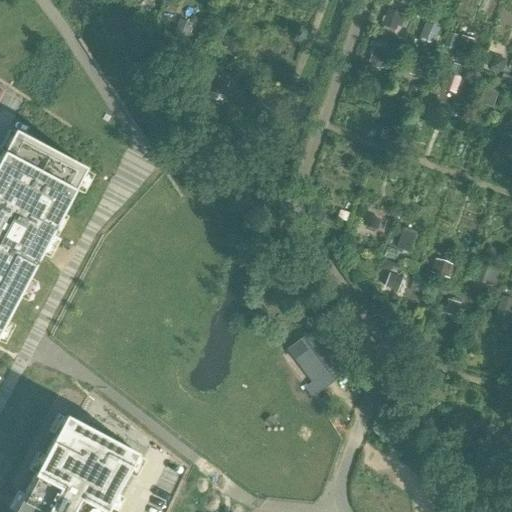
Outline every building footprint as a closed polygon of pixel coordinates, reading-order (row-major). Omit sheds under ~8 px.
[(382,25),(395,30),(400,15),(388,10),(382,25)] [(173,36),(185,41),(191,26),(179,21),(173,36)] [(424,29),(421,37),(422,37),(420,40),(430,44),(431,41),(432,41),(435,34),(424,29)] [(219,46),(238,53),(243,40),(224,33),(219,46)] [(405,35),(401,44),(410,47),(413,38),(405,35)] [(455,52),(467,56),(473,41),(460,36),(455,52)] [(180,198),(182,196),(80,38),(77,40),(159,167),(164,174),(180,198)] [(371,57),(383,61),(386,52),(374,48),(371,57)] [(491,67),(501,71),(505,60),(495,57),(491,67)] [(404,71),(415,75),(418,66),(407,62),(404,71)] [(442,89),(454,93),(460,78),(447,73),(442,89)] [(205,97),(221,102),(227,83),(212,78),(205,97)] [(0,83),(72,130),(73,128),(0,79),(0,83)] [(480,102),(492,107),(497,92),(485,87),(480,102)] [(0,328),(4,320),(17,297),(27,278),(40,254),(40,253),(50,235),(51,232),(61,213),(74,190),(84,171),(85,168),(29,138),(18,132),(13,130),(12,132),(12,133),(2,151),(0,154),(0,328)] [(104,236),(102,235),(49,334),(51,336),(104,236)] [(436,260),(432,272),(447,278),(451,265),(436,260)] [(410,269),(417,271),(420,263),(413,261),(410,269)] [(475,280),(495,287),(500,272),(480,265),(475,280)] [(385,287),(397,291),(401,279),(389,275),(385,287)] [(511,304),(511,300),(502,297),(496,313),(507,317),(511,304)] [(445,311),(455,314),(459,304),(448,300),(445,311)] [(313,330),(288,350),(320,391),(345,372),(313,330)] [(164,511),(168,511),(189,467),(90,390),(88,392),(186,468),(164,511)] [(95,406),(96,404),(86,397),(74,419),(76,421),(87,400),(95,406)] [(17,511),(15,510),(13,511),(106,511),(137,453),(65,415),(23,494),(28,497),(24,505),(19,511),(17,511)] [(451,445),(467,451),(471,439),(455,433),(451,445)] [(500,459),(495,471),(506,476),(510,463),(500,459)]
